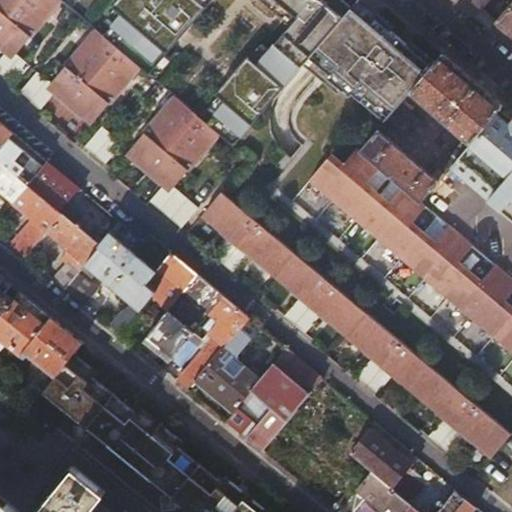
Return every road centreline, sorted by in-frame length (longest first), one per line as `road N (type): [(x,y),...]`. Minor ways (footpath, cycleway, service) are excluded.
road 1 (residential): [(502,511),(0,92)]
road 2 (residential): [(313,511),(0,256)]
road 3 (residential): [(420,0),(511,78)]
